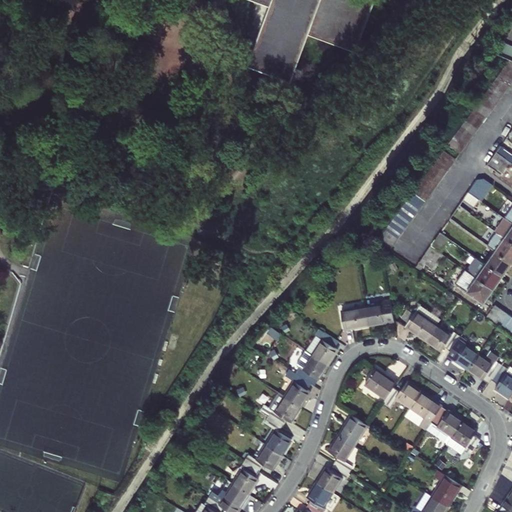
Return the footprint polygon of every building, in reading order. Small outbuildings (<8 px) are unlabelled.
[(265,0),(272,2),(250,61),(285,75),(303,28),(359,49),(364,37),(359,35),(362,28),(359,27),(362,20),(365,21),(368,13),(361,10),(364,0),(265,0)] [(511,43),(498,37),(492,49),(511,58),(511,43)] [(511,75),(507,72),(503,77),(511,84),(511,75)] [(511,84),(503,77),(498,84),(511,94),(511,91),(511,84)] [(498,84),(494,90),(506,99),(511,94),(498,84)] [(494,90),(489,96),(502,106),(506,99),(494,90)] [(489,96),(485,102),(498,111),(502,106),(489,96)] [(485,102),(481,108),(494,117),(498,111),(485,102)] [(494,117),(481,108),(476,114),(489,123),(494,117)] [(489,123),(476,114),(472,120),(484,130),(489,123)] [(472,120),(467,127),(480,136),(484,130),(472,120)] [(467,127),(463,133),(476,142),(480,136),(467,127)] [(463,133),(459,139),(472,148),(476,142),(463,133)] [(459,139),(454,145),(467,154),(472,148),(459,139)] [(500,150),(511,159),(511,150),(504,145),(500,150)] [(511,161),(511,159),(500,150),(491,163),(504,172),(511,161)] [(450,151),(445,157),(458,166),(463,160),(450,151)] [(458,166),(445,157),(441,163),(454,172),(458,166)] [(454,172),(441,163),(437,169),(450,178),(454,172)] [(437,169),(432,175),(445,185),(450,178),(437,169)] [(432,175),(428,181),(441,190),(445,185),(432,175)] [(488,184),(480,178),(472,190),(483,198),(486,194),(483,192),(488,184)] [(428,181),(423,188),(436,197),(441,190),(428,181)] [(423,188),(418,194),(431,204),(436,197),(423,188)] [(478,205),(483,198),(472,190),(467,197),(478,205)] [(418,194),(415,200),(428,209),(431,204),(418,194)] [(415,200),(410,206),(423,215),(428,209),(415,200)] [(410,206),(406,212),(419,221),(423,215),(410,206)] [(406,212),(401,218),(414,228),(419,221),(406,212)] [(501,231),(502,232),(511,218),(510,217),(500,230),(501,231)] [(401,218),(397,224),(410,233),(414,228),(401,218)] [(502,232),(511,238),(511,218),(502,232)] [(397,224),(393,230),(406,239),(410,233),(397,224)] [(393,230),(388,236),(401,246),(406,239),(393,230)] [(443,230),(438,238),(445,242),(449,235),(443,230)] [(492,244),(500,250),(511,258),(511,238),(502,232),(501,231),(492,244)] [(383,243),(397,251),(401,246),(388,236),(383,243)] [(445,242),(438,238),(434,244),(446,252),(450,246),(445,242)] [(446,252),(434,244),(429,251),(441,259),(446,252)] [(511,258),(500,250),(490,264),(507,275),(511,268),(511,258)] [(507,275),(490,264),(482,258),(478,263),(475,261),(470,269),(471,270),(498,289),(507,275)] [(459,282),(461,283),(471,270),(470,269),(468,268),(459,282)] [(498,289),(471,270),(461,283),(488,302),(498,289)] [(374,326),(398,322),(395,301),(389,302),(389,304),(371,307),(374,326)] [(411,325),(432,340),(442,325),(447,318),(427,303),(411,325)] [(490,316),(496,320),(505,307),(500,303),(490,316)] [(374,326),(371,307),(346,312),(349,330),(374,326)] [(496,320),(502,325),(511,312),(505,307),(496,320)] [(511,312),(502,325),(504,326),(508,329),(511,323),(511,312)] [(344,317),(337,318),(339,328),(346,326),(344,317)] [(455,335),(442,325),(432,340),(445,349),(448,346),(455,351),(464,337),(457,332),(455,335)] [(325,328),(310,349),(332,363),(346,342),(325,328)] [(458,359),(473,370),(483,355),(469,344),(470,341),(464,337),(455,351),(461,355),(458,359)] [(305,367),(300,373),(314,382),(318,384),(332,363),(310,349),(309,349),(300,363),(305,367)] [(483,355),(473,370),(493,384),(495,380),(505,367),(499,362),(497,364),(483,355)] [(499,388),(511,396),(511,374),(509,373),(511,371),(505,367),(495,380),(501,385),(499,388)] [(300,373),(294,368),(290,374),(299,380),(288,396),(304,406),(314,390),(311,388),(314,382),(300,373)] [(379,368),(368,385),(389,400),(398,387),(401,383),(379,368)] [(398,398),(414,409),(426,392),(410,381),(403,391),(398,387),(389,400),(388,402),(393,406),(398,398)] [(447,407),(426,392),(414,409),(428,419),(424,425),(431,429),(447,407)] [(304,406),(288,396),(278,411),(268,404),(264,410),(272,416),(286,425),(290,418),(294,421),(304,406)] [(431,429),(451,443),(467,421),(447,407),(431,429)] [(343,436),(359,446),(372,425),(356,415),(343,436)] [(270,444),(286,454),(295,440),(282,431),(286,425),(272,416),(268,422),(277,427),(279,429),(270,444)] [(467,421),(451,443),(450,445),(464,455),(467,450),(474,454),(484,439),(478,435),(481,431),(467,421)] [(279,429),(277,427),(267,442),(270,444),(279,429)] [(341,455),(337,462),(353,472),(356,466),(349,461),(359,446),(343,436),(334,450),(341,455)] [(267,442),(257,457),(260,458),(270,444),(267,442)] [(276,469),(286,454),(270,444),(260,458),(257,457),(254,454),(249,460),(264,470),(268,463),(276,469)] [(259,477),(264,470),(249,460),(245,467),(247,468),(238,483),(253,493),(262,479),(259,477)] [(321,481),(337,492),(346,476),(348,478),(353,472),(337,462),(333,468),(330,466),(321,481)] [(247,468),(245,467),(235,481),(238,483),(247,468)] [(450,504),(464,482),(442,469),(439,475),(440,476),(437,479),(438,483),(442,485),(436,495),(450,504)] [(238,483),(235,481),(225,496),(228,497),(238,483)] [(310,504),(321,511),(326,511),(329,508),(327,507),(337,492),(321,481),(311,496),(314,498),(310,504)] [(234,511),(240,511),(253,493),(238,483),(228,497),(225,496),(217,490),(212,497),(227,507),(234,511)] [(444,511),(450,504),(436,495),(430,491),(421,505),(418,504),(414,511),(415,511),(444,511)] [(223,511),(227,507),(212,497),(208,502),(205,500),(196,511),(223,511)]
